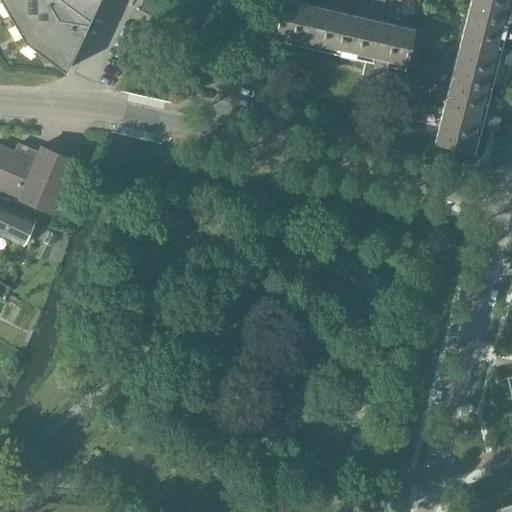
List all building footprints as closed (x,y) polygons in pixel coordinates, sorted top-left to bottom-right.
[(8,0),(14,10),(7,13),(24,43),(31,37),(42,46),(38,52),(64,72),(83,31),(76,26),(87,0),(8,0)] [(338,54),(347,13),(289,0),(280,0),(272,39),(299,45),(296,60),(308,63),(312,48),(338,54)] [(511,51),(501,48),(511,0),(469,0),(434,142),(474,153),(481,126),(496,130),(500,117),(484,113),(497,61),(511,64),(511,51)] [(347,13),(338,54),(365,60),(361,75),(374,78),(377,63),(404,69),(414,28),(347,13)] [(419,27),(416,40),(433,44),(436,32),(419,27)] [(412,95),(409,107),(425,112),(429,99),(412,95)] [(18,198),(50,212),(72,160),(40,146),(37,154),(29,151),(30,150),(18,144),(14,152),(0,145),(0,189),(19,197),(18,198)] [(34,220),(0,204),(0,234),(22,245),(34,220)] [(241,497),(236,510),(241,511),(251,511),(257,497),(245,493),(244,498),(241,497)] [(481,499),(484,511),(511,511),(511,505),(505,507),(502,494),(481,499)]
